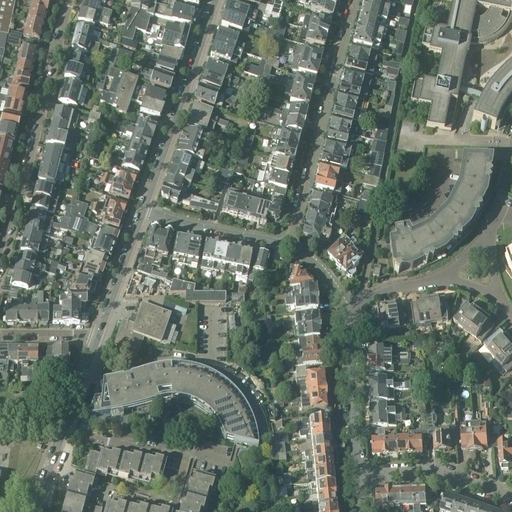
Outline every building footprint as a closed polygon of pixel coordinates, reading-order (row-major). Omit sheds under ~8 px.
[(0,0),(0,34),(8,36),(12,17),(13,11),(15,0),(0,0)] [(31,0),(30,10),(46,14),(47,14),(50,2),(43,0),(31,0)] [(132,0),(130,10),(146,14),(153,16),(157,0),(132,0)] [(284,0),(274,0),(273,7),(267,5),(264,14),(279,19),(279,18),(284,0)] [(300,0),(299,4),(306,5),(305,11),(332,18),(334,8),(334,6),(313,0),(300,0)] [(363,8),(363,9),(388,16),(391,5),(383,3),(373,0),(364,0),(363,7),(363,8)] [(418,103),(418,104),(430,107),(426,127),(450,132),(458,95),(461,95),(463,96),(466,96),(470,98),(472,99),(475,100),(481,102),(479,104),(478,108),(475,113),(474,116),(473,118),(472,122),(471,123),(502,134),(503,131),(504,128),(506,126),(507,123),(509,120),(510,118),(511,116),(511,114),(511,0),(441,0),(451,2),(446,30),(433,28),(432,31),(425,30),(421,47),(429,48),(428,52),(441,54),(435,83),(423,80),(422,82),(414,81),(410,101),(418,103)] [(112,10),(100,7),(83,2),(81,10),(82,10),(81,12),(112,21),(115,11),(112,10)] [(228,4),(224,14),(252,23),(256,24),(259,14),(228,4)] [(195,13),(174,8),(171,21),(192,26),(192,25),(190,25),(191,23),(193,23),(194,19),(195,15),(195,14),(195,13)] [(388,16),(363,9),(362,12),(361,12),(359,21),(385,27),(386,23),(388,16)] [(28,16),(27,21),(43,25),(46,14),(30,10),(28,16)] [(145,34),(150,17),(153,18),(153,17),(153,16),(146,14),(130,10),(130,13),(121,40),(133,43),(136,31),(141,32),(145,34)] [(114,22),(112,21),(81,12),(81,14),(80,14),(79,15),(77,15),(76,21),(78,21),(78,22),(94,27),(95,24),(108,28),(108,26),(113,27),(114,22)] [(252,23),(224,14),(221,25),(249,34),(252,23)] [(312,19),(308,18),(305,17),(302,29),(327,36),(328,33),(330,23),(312,18),(312,19)] [(43,25),(27,21),(23,37),(39,41),(43,25)] [(385,27),(359,21),(356,31),(357,31),(357,32),(382,39),(385,27)] [(286,25),(278,23),(275,37),(282,39),(286,25)] [(156,34),(186,42),(189,31),(188,31),(167,25),(166,29),(160,27),(159,32),(157,32),(156,34)] [(100,34),(95,33),(77,28),(73,39),(97,46),(108,49),(110,44),(103,42),(98,40),(100,34)] [(326,39),(327,36),(302,29),(299,41),(324,48),(326,39)] [(275,33),(275,32),(269,30),(268,30),(265,36),(273,39),(275,33)] [(390,41),(395,42),(404,44),(406,33),(393,30),(390,41)] [(219,32),(215,44),(243,53),(245,47),(236,44),(240,34),(231,31),(230,35),(219,32)] [(10,32),(8,39),(20,42),(22,35),(10,32)] [(379,51),(380,46),(382,39),(357,32),(356,35),(355,35),(353,44),(379,51)] [(155,46),(183,54),(186,42),(156,34),(156,36),(155,36),(154,40),(156,41),(155,46)] [(21,42),(20,42),(8,39),(7,39),(6,44),(20,48),(21,42)] [(97,46),(73,39),(71,49),(89,54),(90,49),(96,51),(97,46)] [(138,44),(133,43),(121,40),(120,46),(136,51),(138,44)] [(210,54),(211,55),(210,57),(234,65),(234,64),(236,65),(237,60),(240,61),(243,53),(215,44),(213,49),(212,49),(210,54)] [(271,48),(270,52),(277,54),(278,50),(279,47),(271,45),(271,48)] [(21,47),(18,62),(33,66),(37,51),(21,47)] [(322,54),(300,48),(297,47),(294,59),(318,65),(319,63),(320,63),(322,54)] [(350,57),(349,59),(375,65),(377,57),(369,55),(370,53),(352,48),(350,56),(350,57)] [(151,51),(150,56),(178,64),(181,55),(162,50),(155,49),(154,52),(151,51)] [(116,59),(129,63),(131,64),(134,55),(129,53),(119,50),(116,59)] [(259,58),(266,61),(269,53),(261,51),(259,58)] [(269,52),(267,61),(266,67),(276,70),(278,64),(275,63),(277,54),(269,52)] [(70,55),(67,67),(88,73),(91,61),(70,55)] [(155,69),(174,76),(178,64),(150,56),(148,56),(146,61),(157,64),(155,69)] [(108,64),(115,66),(116,59),(110,57),(109,60),(108,64)] [(318,65),(294,59),(288,57),(286,64),(292,66),(291,70),(316,77),(318,68),(318,65)] [(113,73),(125,77),(129,63),(116,59),(115,66),(113,73)] [(372,76),(375,65),(349,59),(349,62),(348,61),(346,69),(372,76)] [(30,78),(30,77),(33,66),(18,62),(15,74),(30,78)] [(206,70),(204,74),(230,83),(241,87),(242,82),(239,81),(225,76),(228,70),(208,63),(208,64),(206,65),(205,69),(206,70)] [(382,67),(386,68),(398,71),(399,65),(390,63),(390,65),(383,63),(382,67)] [(246,65),(243,73),(262,80),(263,78),(263,76),(264,73),(264,72),(246,65)] [(88,73),(67,67),(64,78),(79,82),(81,77),(94,81),(96,75),(88,73)] [(397,78),(398,71),(386,68),(385,75),(397,78)] [(130,102),(132,96),(137,81),(125,77),(113,73),(109,72),(100,108),(102,110),(124,117),(130,102)] [(143,74),(140,82),(149,85),(169,92),(173,80),(154,73),(154,75),(148,73),(147,75),(143,74)] [(344,81),(343,83),(368,90),(370,84),(367,84),(368,79),(345,73),(343,81),(344,81)] [(31,78),(30,78),(15,74),(13,81),(9,79),(7,85),(12,86),(28,90),(31,78)] [(230,83),(204,74),(203,78),(201,78),(200,82),(201,83),(201,84),(219,91),(221,86),(228,88),(230,83)] [(286,88),(311,94),(311,92),(312,92),(315,83),(296,78),(295,84),(287,82),(286,88)] [(132,96),(163,107),(167,97),(147,89),(149,85),(140,82),(137,81),(132,96)] [(77,107),(83,88),(63,82),(58,102),(77,107)] [(367,97),(368,90),(343,83),(343,86),(342,86),(340,94),(357,99),(358,99),(363,100),(364,96),(367,97)] [(311,94),(286,88),(284,94),(291,96),(290,102),(308,107),(311,97),(310,97),(311,94)] [(214,107),(221,109),(223,102),(233,106),(235,99),(224,95),(223,97),(199,89),(195,101),(214,107)] [(0,100),(6,103),(23,107),(24,104),(27,103),(27,100),(26,97),(26,96),(9,91),(7,98),(0,95),(0,100)] [(392,109),(394,97),(393,97),(389,95),(382,94),(379,106),(384,107),(392,109)] [(140,111),(160,118),(160,117),(162,111),(163,108),(163,107),(132,96),(130,102),(142,106),(140,111)] [(337,105),(337,107),(361,113),(363,103),(357,102),(357,101),(339,96),(337,104),(337,105)] [(20,119),(21,116),(23,107),(6,103),(3,114),(20,119)] [(94,106),(91,115),(100,118),(102,110),(100,108),(94,106)] [(194,106),(190,117),(215,126),(227,130),(229,125),(211,118),(213,112),(194,106)] [(265,109),(264,112),(269,113),(281,116),(305,122),(305,119),(307,111),(291,107),(290,108),(286,106),(285,111),(283,110),(282,114),(279,113),(279,112),(274,110),(274,111),(265,109)] [(361,113),(337,107),(336,110),(333,118),(351,123),(352,122),(358,124),(361,113)] [(377,117),(389,120),(390,120),(392,109),(384,107),(383,112),(378,111),(377,117)] [(72,115),(55,111),(52,123),(75,129),(78,119),(72,118),(72,115)] [(109,115),(103,113),(100,121),(107,123),(109,115)] [(3,114),(0,125),(17,130),(20,119),(3,114)] [(85,131),(89,132),(95,134),(100,118),(91,115),(90,115),(85,131)] [(305,122),(281,116),(280,122),(282,123),(280,128),(285,129),(301,133),(303,125),(304,125),(305,122)] [(212,136),(215,126),(190,117),(186,127),(212,136)] [(374,130),(377,131),(387,134),(389,120),(377,117),(374,130)] [(352,132),(354,126),(351,125),(351,124),(333,120),(331,128),(331,130),(364,139),(365,136),(352,132)] [(129,126),(127,130),(152,139),(156,128),(137,122),(135,128),(129,126)] [(75,129),(52,123),(50,134),(72,140),(75,129)] [(17,130),(0,125),(0,138),(14,143),(17,130)] [(152,139),(127,130),(118,127),(116,133),(131,139),(130,143),(148,150),(152,139)] [(256,131),(248,128),(246,135),(254,137),(256,131)] [(181,141),(198,147),(200,143),(207,146),(210,138),(185,130),(181,141)] [(364,139),(331,130),(330,133),(327,141),(355,149),(357,141),(363,143),(364,139)] [(387,134),(377,131),(374,141),(385,144),(387,134)] [(89,132),(86,143),(92,145),(95,134),(89,132)] [(271,142),(297,149),(298,147),(301,137),(282,132),(282,133),(277,132),(276,137),(273,137),(271,142)] [(72,140),(50,134),(49,138),(46,139),(46,142),(47,144),(47,146),(69,151),(72,140)] [(253,138),(245,136),(242,150),(249,152),(253,138)] [(243,140),(237,138),(234,145),(240,147),(243,140)] [(0,153),(11,156),(14,145),(0,141),(0,153)] [(198,147),(181,141),(177,153),(202,161),(204,155),(196,153),(198,147)] [(376,150),(375,154),(383,156),(385,144),(374,141),(373,146),(376,150)] [(297,149),(271,142),(269,149),(272,150),(271,155),(276,156),(275,157),(294,162),(297,152),(296,152),(297,149)] [(90,153),(92,145),(86,143),(84,152),(90,153)] [(120,154),(144,162),(148,150),(130,143),(129,145),(127,151),(121,149),(120,151),(114,149),(113,152),(120,154)] [(325,152),(325,154),(349,160),(352,150),(327,143),(325,152)] [(62,155),(46,150),(43,161),(67,167),(72,168),(73,163),(68,162),(68,161),(61,160),(62,155)] [(11,156),(0,153),(0,165),(8,167),(11,156)] [(122,167),(140,174),(144,162),(120,154),(118,160),(124,162),(122,167)] [(349,160),(325,154),(324,156),(323,156),(321,165),(346,171),(349,160)] [(381,168),(383,156),(375,154),(373,166),(381,168)] [(193,174),(197,164),(175,156),(174,158),(174,159),(172,162),(173,163),(172,164),(171,166),(193,174)] [(263,158),(261,165),(266,166),(265,173),(290,179),(293,166),(263,158)] [(67,167),(43,161),(40,171),(64,177),(67,167)] [(463,161),(462,163),(458,188),(446,212),(427,230),(410,239),(407,233),(407,232),(395,234),(396,243),(390,244),(393,269),(394,269),(394,271),(398,274),(401,270),(412,269),(422,264),(426,265),(428,261),(431,262),(432,262),(433,258),(443,253),(451,245),(456,245),(456,241),(460,241),(460,240),(460,236),(468,228),(473,218),(478,217),(476,212),(481,211),(479,207),(484,197),(486,186),(490,183),(487,180),(491,177),(488,173),(490,162),(463,161)] [(193,174),(171,166),(170,169),(168,177),(168,176),(168,177),(190,185),(194,174),(193,174)] [(319,175),(318,178),(343,184),(344,178),(338,176),(339,171),(321,167),(318,175),(319,175)] [(64,177),(40,171),(38,182),(55,186),(56,182),(62,183),(64,177)] [(220,171),(216,182),(225,185),(229,186),(232,175),(220,171)] [(115,179),(113,183),(132,189),(134,186),(134,185),(137,184),(138,181),(136,179),(137,178),(121,172),(118,180),(115,179)] [(275,188),(287,191),(290,179),(265,173),(262,184),(265,185),(275,188)] [(356,187),(361,188),(377,192),(379,180),(368,178),(359,175),(356,187)] [(167,180),(164,188),(186,196),(187,191),(188,191),(190,185),(168,177),(167,180)] [(343,184),(318,178),(318,180),(317,180),(315,188),(340,194),(343,184)] [(113,183),(108,181),(106,185),(113,188),(110,195),(129,201),(129,200),(131,200),(132,196),(131,195),(131,193),(132,189),(113,183)] [(221,195),(225,185),(216,182),(213,193),(221,195)] [(53,190),(36,186),(34,197),(57,203),(59,193),(53,192),(53,190)] [(210,203),(186,196),(164,188),(163,191),(161,196),(160,196),(162,201),(163,201),(170,203),(170,205),(174,206),(176,205),(180,206),(182,201),(190,203),(189,207),(216,213),(219,206),(210,203)] [(279,219),(287,191),(275,188),(273,195),(271,201),(272,202),(267,220),(275,222),(276,222),(277,221),(278,221),(279,220),(279,219)] [(229,217),(233,218),(240,193),(229,190),(222,214),(229,216),(229,217)] [(237,218),(244,220),(251,196),(240,193),(233,218),(237,219),(237,218)] [(312,202),(311,205),(336,211),(337,206),(336,206),(337,200),(332,199),(314,194),(311,202),(312,202)] [(366,208),(374,209),(376,196),(363,194),(362,197),(360,197),(356,214),(363,216),(366,208)] [(250,223),(255,224),(261,199),(261,198),(251,196),(244,220),(251,222),(250,223)] [(57,203),(34,197),(31,209),(47,213),(48,212),(54,214),(57,203)] [(266,226),(267,220),(272,202),(271,201),(261,199),(255,224),(258,225),(258,224),(266,226)] [(108,200),(104,212),(122,218),(123,215),(124,215),(124,214),(126,213),(128,210),(126,208),(127,207),(108,200)] [(67,233),(82,237),(86,223),(87,224),(91,213),(92,209),(89,208),(75,203),(74,207),(72,216),(70,221),(67,233)] [(308,216),(330,222),(332,222),(336,211),(311,205),(310,208),(308,216)] [(70,221),(72,216),(74,207),(68,206),(64,218),(64,217),(63,219),(70,221)] [(374,209),(366,208),(363,216),(363,218),(372,220),(374,209)] [(102,225),(118,231),(119,230),(121,229),(122,226),(121,224),(121,223),(121,222),(122,218),(104,212),(102,217),(104,218),(102,225)] [(46,217),(30,213),(27,223),(50,229),(67,233),(70,221),(63,219),(62,219),(60,226),(52,225),(52,223),(45,221),(46,217)] [(306,224),(306,227),(330,234),(331,228),(328,227),(330,222),(308,216),(306,224)] [(361,218),(356,217),(353,221),(353,226),(359,227),(361,218)] [(50,229),(27,223),(25,233),(41,237),(42,233),(49,235),(50,229)] [(87,224),(86,223),(82,237),(93,241),(114,248),(118,236),(97,228),(87,224)] [(330,234),(306,227),(305,227),(304,233),(303,237),(310,239),(309,241),(313,242),(312,244),(313,246),(319,247),(319,246),(322,249),(331,241),(329,239),(332,238),(332,234),(330,234)] [(143,274),(151,276),(152,269),(151,269),(153,261),(161,234),(159,233),(160,233),(151,231),(145,252),(146,252),(144,259),(142,266),(145,267),(143,274)] [(42,237),(41,237),(25,233),(22,242),(45,248),(47,242),(41,241),(42,237)] [(151,269),(152,269),(153,267),(159,269),(162,257),(167,259),(173,236),(165,234),(165,235),(161,234),(153,261),(151,269)] [(336,241),(339,244),(327,256),(335,264),(353,247),(355,245),(356,241),(353,238),(349,242),(343,235),(336,241)] [(177,264),(184,265),(189,240),(186,239),(186,240),(177,238),(172,261),(177,262),(177,264)] [(184,265),(184,266),(190,267),(196,268),(197,266),(201,243),(193,241),(189,240),(184,265)] [(89,252),(110,259),(114,248),(93,241),(89,252)] [(45,248),(22,242),(20,252),(37,256),(37,252),(44,254),(45,248)] [(212,271),(217,246),(214,245),(214,246),(206,244),(201,268),(206,269),(206,270),(212,271)] [(224,272),(229,249),(221,247),(217,246),(212,271),(217,272),(218,271),(224,272)] [(342,272),(349,278),(351,278),(355,275),(355,274),(355,272),(353,270),(358,265),(356,263),(361,259),(357,254),(359,253),(353,247),(335,264),(335,268),(339,272),(342,272)] [(235,276),(240,251),(237,250),(237,251),(229,249),(224,272),(230,273),(229,275),(235,276)] [(244,251),(240,251),(235,276),(241,277),(247,278),(252,254),(244,252),(244,251)] [(86,253),(82,264),(104,272),(108,261),(86,253)] [(248,281),(253,283),(253,280),(267,283),(269,274),(265,273),(269,257),(257,254),(252,274),(250,274),(248,281)] [(19,256),(16,266),(39,272),(43,273),(45,267),(34,265),(35,260),(19,256)] [(66,267),(58,264),(56,270),(64,272),(66,267)] [(78,276),(99,284),(104,272),(82,264),(78,276)] [(39,272),(16,266),(14,276),(30,280),(31,277),(37,278),(39,272)] [(374,266),(373,272),(372,276),(379,277),(380,267),(374,266)] [(289,287),(298,286),(301,273),(302,271),(300,268),(297,267),(294,268),(292,268),(289,278),(288,277),(285,288),(289,287)] [(136,272),(135,275),(134,274),(126,297),(153,296),(158,282),(153,281),(154,277),(146,274),(145,275),(136,272)] [(301,273),(298,286),(316,285),(313,281),(306,274),(301,273)] [(39,288),(40,283),(30,280),(14,276),(9,294),(20,294),(21,289),(33,293),(34,287),(39,288)] [(64,295),(67,295),(90,296),(91,296),(93,295),(97,285),(75,278),(73,285),(68,283),(64,295)] [(169,296),(185,296),(186,287),(182,286),(172,284),(171,288),(169,296)] [(292,300),(317,298),(317,294),(317,293),(318,292),(318,288),(316,287),(316,286),(299,287),(293,288),(293,290),(291,291),(291,292),(289,292),(289,297),(281,297),(281,305),(285,304),(285,302),(292,301),(292,300)] [(196,305),(227,305),(244,305),(244,296),(225,296),(219,296),(215,296),(207,296),(192,296),(194,289),(186,287),(185,296),(185,305),(196,305)] [(37,301),(37,324),(48,324),(48,308),(42,308),(42,294),(37,294),(37,301)] [(86,306),(86,303),(86,302),(90,302),(90,296),(67,295),(67,300),(58,300),(58,306),(60,306),(84,306),(86,306)] [(5,308),(6,324),(17,324),(17,301),(16,301),(16,297),(8,296),(8,301),(10,301),(10,308),(5,308)] [(435,296),(427,298),(431,324),(449,322),(445,300),(439,301),(439,299),(436,299),(435,296)] [(115,346),(137,354),(143,338),(169,347),(175,328),(167,325),(170,316),(156,312),(159,306),(162,307),(165,298),(149,299),(149,302),(147,308),(142,307),(138,318),(132,316),(129,324),(123,322),(115,346)] [(285,305),(292,305),(295,305),(295,310),(318,309),(318,308),(319,306),(319,303),(317,301),(318,301),(317,298),(292,300),(292,301),(285,302),(285,304),(285,305)] [(431,324),(427,298),(419,299),(420,302),(417,302),(417,304),(411,305),(414,327),(431,324)] [(23,301),(17,301),(17,324),(27,324),(27,308),(23,308),(23,301)] [(31,308),(27,308),(27,324),(37,324),(37,301),(31,301),(31,308)] [(377,308),(379,320),(380,323),(387,322),(389,330),(406,328),(403,306),(397,307),(396,305),(393,306),(393,303),(377,305),(377,308)] [(454,322),(467,333),(484,312),(477,307),(476,309),(473,307),(472,309),(467,305),(466,307),(464,306),(460,310),(462,312),(454,322)] [(86,313),(86,306),(84,306),(60,306),(60,310),(53,310),(53,316),(79,316),(79,315),(79,313),(86,313)] [(490,317),(484,312),(467,333),(481,344),(495,326),(490,323),(491,321),(488,319),(490,317)] [(53,316),(53,324),(73,325),(79,325),(85,325),(85,324),(86,322),(87,323),(88,317),(88,316),(79,315),(79,316),(53,316)] [(283,329),(287,328),(319,326),(319,323),(319,322),(320,321),(320,317),(318,316),(318,315),(294,317),(294,322),(283,323),(283,329)] [(265,316),(257,317),(258,329),(266,329),(265,316)] [(304,338),(320,337),(320,329),(319,326),(287,328),(287,335),(297,334),(297,339),(304,338)] [(256,331),(248,333),(249,342),(258,341),(256,331)] [(495,360),(511,345),(511,338),(510,336),(508,338),(506,336),(505,337),(500,333),(484,347),(495,360)] [(294,354),(296,354),(322,352),(322,351),(321,351),(320,340),(304,342),(298,342),(293,343),(294,354)] [(511,345),(495,360),(507,373),(511,368),(511,345)] [(281,346),(271,347),(271,356),(282,355),(281,346)] [(8,348),(0,348),(0,369),(3,369),(3,382),(8,382),(8,374),(8,348)] [(13,364),(18,364),(18,348),(8,348),(8,374),(13,374),(13,364)] [(28,373),(28,348),(18,348),(18,364),(22,364),(22,373),(28,373)] [(28,373),(28,379),(28,384),(39,384),(39,377),(33,377),(33,373),(34,364),(37,364),(37,348),(28,348),(28,373)] [(369,357),(369,361),(394,360),(394,362),(397,362),(399,362),(399,360),(409,360),(409,359),(411,359),(411,354),(399,354),(399,357),(392,357),(391,353),(390,353),(390,348),(385,348),(369,349),(369,357)] [(40,368),(46,368),(46,360),(69,360),(69,358),(69,349),(52,349),(47,349),(47,354),(46,354),(46,358),(40,358),(40,368)] [(297,366),(303,366),(323,364),(322,352),(296,354),(297,366)] [(52,368),(52,373),(69,373),(69,364),(69,360),(46,360),(46,368),(52,368)] [(394,360),(369,361),(369,364),(370,372),(392,372),(391,367),(393,367),(393,365),(397,365),(397,362),(394,362),(394,360)] [(292,367),(278,369),(278,375),(293,374),(292,367)] [(150,378),(149,375),(148,371),(142,373),(136,375),(130,377),(131,379),(123,381),(122,379),(114,380),(108,382),(105,382),(104,382),(104,383),(100,383),(102,396),(104,396),(104,398),(94,400),(88,417),(92,416),(98,415),(104,415),(116,413),(122,411),(134,409),(146,405),(158,402),(158,401),(162,400),(167,399),(171,399),(170,375),(166,375),(166,370),(161,371),(155,372),(156,377),(150,378)] [(254,446),(252,441),(248,430),(250,429),(248,426),(247,426),(246,424),(247,424),(244,418),(245,418),(244,414),(242,415),(241,414),(242,413),(238,408),(239,407),(237,404),(236,405),(234,404),(235,403),(230,398),(232,397),(229,395),(228,396),(226,395),(227,394),(221,390),(222,389),(219,387),(218,388),(217,387),(217,386),(211,384),(212,382),(209,380),(208,382),(206,381),(207,380),(200,379),(201,377),(197,376),(197,378),(195,377),(195,376),(189,375),(189,374),(185,373),(185,375),(183,375),(183,374),(177,374),(177,372),(173,372),(173,374),(171,374),(171,373),(170,373),(170,375),(171,399),(171,400),(172,400),(172,401),(180,401),(187,403),(195,406),(201,409),(208,414),(213,420),(217,426),(221,434),(222,438),(223,438),(224,440),(258,448),(258,447),(254,446)] [(296,387),(299,387),(324,385),(323,373),(305,375),(305,372),(295,373),(296,387)] [(370,391),(394,390),(405,390),(405,384),(394,384),(394,380),(392,378),(389,378),(388,380),(388,378),(370,378),(370,391)] [(300,394),(300,400),(326,397),(325,388),(324,388),(324,385),(299,387),(299,394),(300,394)] [(394,390),(370,391),(371,402),(395,402),(394,390)] [(292,401),(292,405),(300,404),(300,412),(308,412),(326,410),(325,398),(326,398),(326,397),(300,400),(292,401)] [(371,415),(371,418),(404,416),(403,410),(396,411),(388,411),(387,407),(371,408),(371,409),(369,410),(369,413),(371,414),(371,415)] [(427,430),(428,439),(429,439),(434,439),(435,450),(434,450),(434,451),(435,451),(451,450),(450,435),(448,435),(448,429),(439,429),(434,427),(434,425),(435,423),(437,421),(437,419),(436,416),(433,412),(426,412),(427,430)] [(404,422),(404,416),(371,418),(371,420),(372,421),(372,422),(370,423),(370,426),(372,427),(372,428),(396,427),(396,423),(404,422)] [(301,421),(302,428),(298,428),(298,432),(328,429),(327,418),(301,421)] [(474,421),(475,452),(483,452),(483,449),(488,449),(487,428),(486,422),(481,423),(480,420),(474,421)] [(284,421),(276,422),(277,433),(285,433),(284,421)] [(467,452),(475,452),(474,421),(465,421),(465,424),(460,424),(462,450),(467,450),(467,452)] [(306,442),(329,440),(328,429),(298,432),(300,442),(306,442)] [(373,440),(374,456),(386,455),(385,439),(385,433),(385,430),(375,430),(375,435),(378,435),(378,439),(373,440)] [(409,438),(410,454),(423,454),(422,439),(428,439),(427,430),(409,432),(409,438)] [(500,467),(502,467),(502,471),(508,470),(508,466),(510,466),(510,462),(510,461),(511,460),(511,442),(508,443),(508,442),(499,442),(499,436),(498,436),(498,432),(492,433),(493,450),(499,449),(500,467)] [(278,436),(279,444),(288,443),(287,435),(278,436)] [(397,439),(398,455),(410,454),(409,438),(397,439)] [(385,439),(386,455),(398,455),(397,439),(385,439)] [(329,440),(306,442),(306,447),(299,448),(299,454),(304,453),(331,450),(329,440)] [(273,456),(285,455),(284,444),(272,446),(273,456)] [(308,463),(332,460),(331,450),(304,453),(304,458),(307,458),(308,463)] [(111,457),(100,454),(100,457),(89,454),(85,470),(96,473),(107,476),(107,473),(128,479),(129,476),(150,481),(151,478),(161,481),(166,462),(155,459),(154,462),(133,457),(132,459),(112,454),(111,457)] [(306,474),(333,471),(332,460),(308,463),(304,464),(305,469),(306,469),(306,474)] [(96,473),(85,470),(83,476),(95,479),(96,473)] [(333,471),(306,474),(307,480),(307,484),(334,482),(333,471)] [(95,479),(83,476),(76,474),(73,485),(70,484),(69,489),(64,505),(63,505),(64,506),(62,511),(82,511),(88,490),(91,491),(95,479)] [(215,481),(215,480),(196,475),(194,481),(193,486),(190,485),(184,506),(181,505),(179,511),(199,511),(200,511),(202,511),(203,511),(209,491),(212,492),(215,481)] [(304,498),(335,495),(334,484),(310,486),(311,492),(309,493),(299,494),(300,498),(304,498)] [(414,507),(413,490),(401,491),(402,507),(414,507)] [(433,492),(429,492),(426,492),(426,490),(413,490),(414,507),(414,511),(420,511),(420,506),(427,506),(427,503),(428,503),(429,508),(433,507),(433,503),(433,492)] [(389,508),(389,491),(377,492),(377,509),(389,508)] [(402,507),(401,491),(389,491),(389,508),(402,507)] [(335,495),(304,498),(304,504),(312,503),(313,507),(336,505),(335,495)] [(440,511),(441,511),(453,511),(458,499),(446,495),(440,511)] [(466,511),(470,503),(458,499),(453,511),(466,511)] [(282,503),(283,511),(291,511),(290,502),(282,503)] [(480,511),(483,507),(470,503),(466,511),(480,511)]
